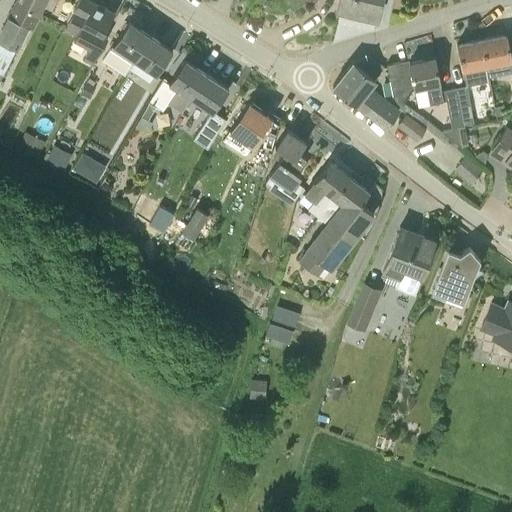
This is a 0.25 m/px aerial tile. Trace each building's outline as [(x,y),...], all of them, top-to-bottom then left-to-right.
[(44,0),(17,0),(17,1),(16,0),(14,5),(38,15),(44,0)] [(77,0),(72,10),(74,11),(85,16),(85,17),(94,1),(92,0),(77,0)] [(338,0),(337,9),(376,18),(380,0),(338,0)] [(107,9),(108,8),(94,1),(85,17),(85,16),(75,34),(74,37),(89,46),(83,58),(92,63),(107,36),(103,34),(112,16),(104,12),(106,8),(107,9)] [(38,15),(14,5),(0,31),(0,78),(2,73),(11,78),(24,51),(16,47),(26,26),(31,29),(38,15)] [(113,43),(112,44),(102,58),(124,74),(134,58),(135,58),(150,35),(129,20),(113,43)] [(511,31),(481,37),(489,76),(511,71),(511,74),(511,31)] [(172,50),(160,42),(150,35),(135,58),(156,73),(172,50)] [(488,76),(489,76),(481,37),(456,42),(464,85),(451,87),(458,126),(464,125),(473,122),(466,85),(489,81),(488,76)] [(461,141),(458,126),(451,87),(441,89),(434,55),(409,59),(386,63),(392,93),(397,102),(406,100),(414,87),(425,85),(429,103),(446,100),(451,127),(440,129),(462,145),(461,141)] [(383,67),(367,56),(353,60),(332,85),(372,117),(386,128),(398,114),(364,90),(383,67)] [(162,109),(167,102),(180,111),(190,98),(189,98),(206,73),(185,58),(169,82),(163,79),(157,88),(149,101),(140,115),(147,118),(156,105),(162,109)] [(210,113),(212,111),(228,88),(206,73),(189,98),(190,98),(210,113)] [(89,98),(94,87),(86,83),(80,94),(89,98)] [(280,117),(268,111),(266,115),(248,102),(222,137),(244,153),(261,130),(271,135),(280,117)] [(212,111),(210,113),(193,137),(207,147),(224,118),(212,111)] [(425,129),(404,114),(398,123),(418,139),(425,129)] [(491,149),(511,162),(511,128),(507,125),(491,149)] [(268,171),(290,187),(300,173),(296,169),(305,156),(299,152),(305,142),(286,128),(276,142),(284,149),(268,171)] [(24,133),(17,146),(37,156),(44,143),(24,133)] [(61,172),(68,158),(51,149),(44,163),(61,172)] [(474,154),(484,163),(487,153),(483,150),(474,154)] [(73,167),(82,172),(90,157),(82,152),(73,167)] [(482,172),(465,157),(455,167),(472,183),(482,172)] [(315,199),(308,209),(317,216),(324,207),(349,175),(329,159),(305,191),(315,199)] [(324,207),(357,232),(373,212),(360,202),(369,190),(349,175),(324,207)] [(160,204),(149,223),(163,232),(174,213),(160,204)] [(196,206),(179,231),(192,239),(208,214),(196,206)] [(298,258),(300,259),(316,272),(324,261),(331,266),(357,232),(324,207),(317,216),(326,222),(306,248),(298,258)] [(435,239),(421,234),(413,238),(397,232),(383,270),(388,272),(398,276),(395,285),(394,287),(415,294),(422,275),(421,274),(435,239)] [(459,252),(455,251),(447,248),(431,293),(433,294),(432,296),(461,308),(480,259),(468,245),(459,252)] [(364,281),(353,309),(368,315),(379,288),(364,281)] [(511,300),(508,309),(491,301),(483,325),(498,331),(495,337),(511,344),(511,347),(511,349),(511,350),(511,300)] [(278,301),(273,316),(297,323),(301,308),(278,301)] [(273,318),(266,340),(289,347),(296,325),(273,318)] [(263,398),(265,380),(250,378),(249,397),(263,398)]
